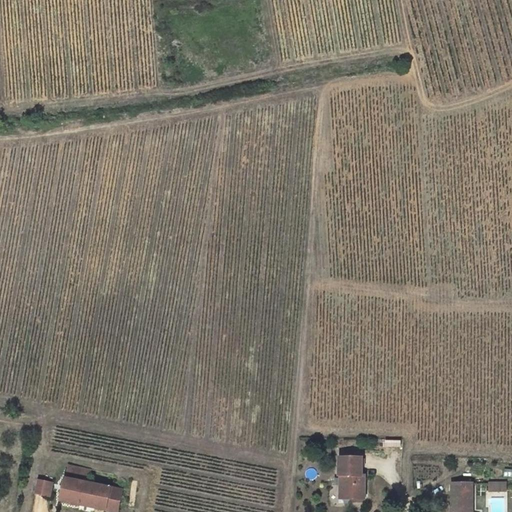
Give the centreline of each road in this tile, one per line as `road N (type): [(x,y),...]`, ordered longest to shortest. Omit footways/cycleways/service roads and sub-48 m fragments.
road 1 (track): [(334,76),(321,96),(286,511)]
road 2 (track): [(414,72),(334,76),(238,99),(0,132)]
road 3 (track): [(408,52),(280,68),(148,97),(0,109)]
road 4 (track): [(306,279),(461,304),(511,302)]
road 5 (track): [(399,0),(425,105),(440,110),(511,82)]
